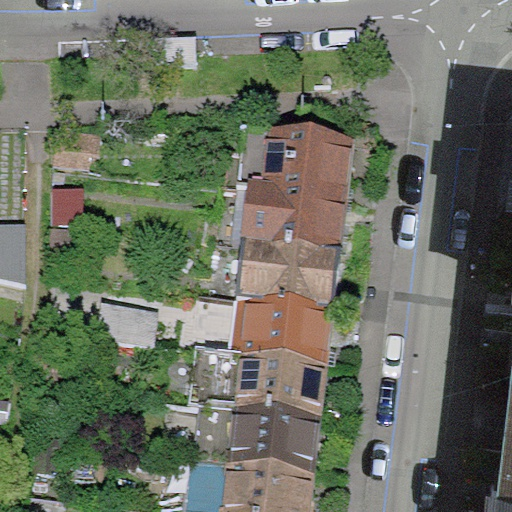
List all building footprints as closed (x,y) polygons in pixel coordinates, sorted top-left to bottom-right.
[(262,198),(344,207),(345,195),(350,149),(269,140),(262,198)] [(262,198),(249,196),(243,251),(337,262),(339,248),(344,207),(262,198)] [(0,284),(25,290),(25,233),(0,232),(0,284)] [(333,304),(338,262),(337,262),(243,251),(236,305),(248,307),(330,317),(332,317),(333,304)] [(330,317),(248,307),(242,361),(324,371),(325,358),(330,317)] [(103,311),(99,344),(151,351),(155,317),(103,311)] [(324,371),(242,361),(197,356),(191,411),(235,416),(317,426),(319,413),(324,371)] [(317,426),(235,416),(232,445),(204,442),(201,468),(311,481),(312,468),(317,426)] [(503,484),(511,485),(511,416),(511,417),(505,469),(503,484)] [(201,468),(190,467),(184,511),(306,511),(311,481),(201,468)] [(511,511),(511,485),(503,484),(491,483),(487,511),(511,511)]
